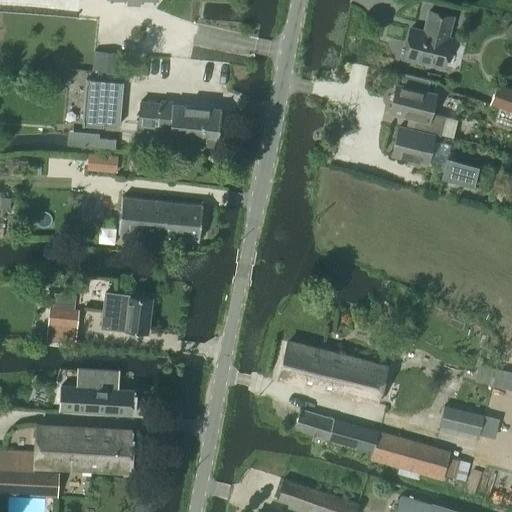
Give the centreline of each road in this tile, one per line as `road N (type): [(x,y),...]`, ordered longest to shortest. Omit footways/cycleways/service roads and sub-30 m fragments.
road 1 (unclassified): [(195,511),(297,0)]
road 2 (unknown): [(215,413),(41,406),(15,411),(3,432)]
